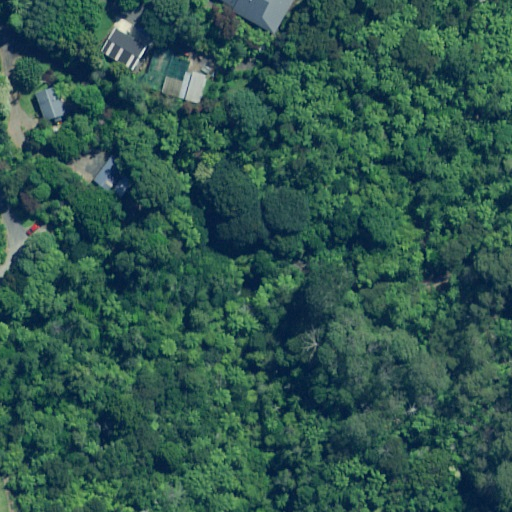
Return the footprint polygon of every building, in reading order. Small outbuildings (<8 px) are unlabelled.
[(291,0),(216,0),(246,16),(273,32),(291,0)] [(204,75),(184,69),(181,80),(164,75),(159,91),(195,102),(204,75)] [(160,75),(149,71),(144,86),(155,90),(160,75)] [(66,117),(55,86),(34,94),(44,120),(53,117),(54,121),(66,117)] [(135,172),(110,155),(93,181),(117,198),(135,172)]
